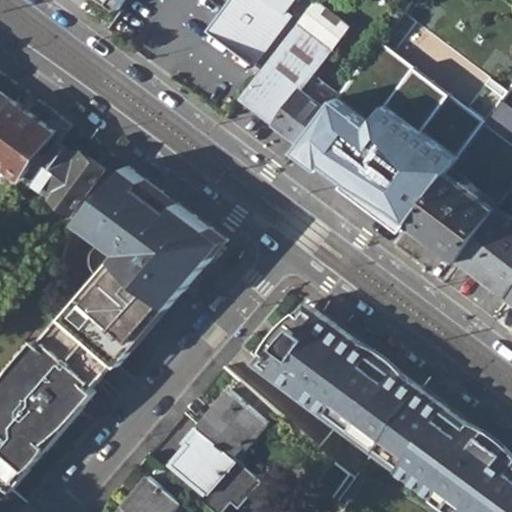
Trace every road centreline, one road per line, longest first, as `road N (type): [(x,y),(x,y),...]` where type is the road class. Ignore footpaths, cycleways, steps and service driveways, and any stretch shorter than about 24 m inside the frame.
road 1 (secondary): [(0,35),(279,249)]
road 2 (residential): [(54,511),(279,249)]
road 3 (secondary): [(315,207),(39,0)]
road 4 (secondary): [(279,249),(511,419)]
road 5 (secondary): [(511,355),(315,207)]
